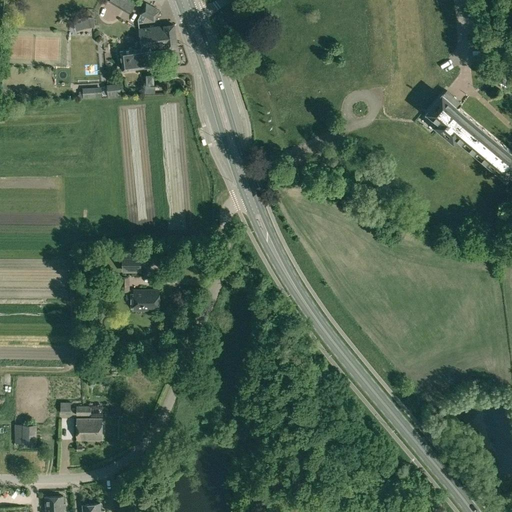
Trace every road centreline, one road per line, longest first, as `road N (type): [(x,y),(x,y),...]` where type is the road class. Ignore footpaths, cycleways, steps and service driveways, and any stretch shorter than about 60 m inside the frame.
road 1 (unclassified): [(0,479),(88,477),(146,443),(222,270),(225,213),(249,196)]
road 2 (primary): [(468,511),(308,315),(249,196)]
road 3 (primary): [(249,196),(190,18)]
